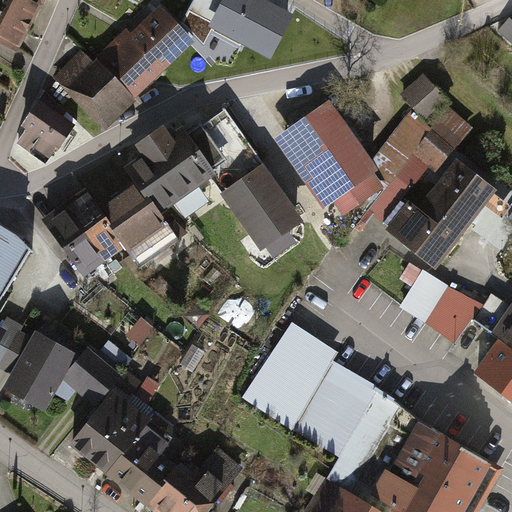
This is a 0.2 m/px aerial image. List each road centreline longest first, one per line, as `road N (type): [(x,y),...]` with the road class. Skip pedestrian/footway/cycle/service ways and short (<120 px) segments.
road 1 (residential): [(391,52),(322,76),(192,93),(28,179),(0,181)]
road 2 (residential): [(62,0),(0,141)]
road 3 (residential): [(117,511),(0,437)]
road 4 (residential): [(511,0),(391,52)]
